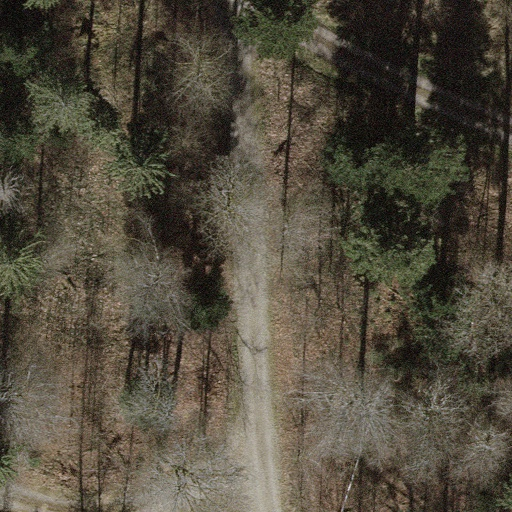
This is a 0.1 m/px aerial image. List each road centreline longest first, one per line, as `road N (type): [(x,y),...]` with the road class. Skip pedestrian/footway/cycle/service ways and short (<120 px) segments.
road 1 (track): [(251,16),(264,407),(256,511)]
road 2 (track): [(251,16),(319,85),(511,156)]
